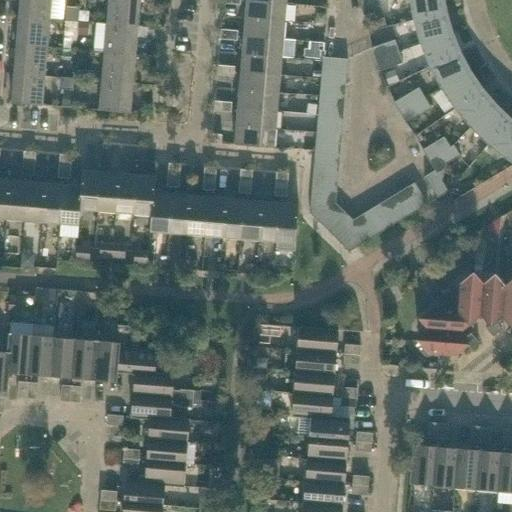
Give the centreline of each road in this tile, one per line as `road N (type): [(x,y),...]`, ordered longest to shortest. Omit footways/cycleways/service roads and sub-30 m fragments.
road 1 (residential): [(190,134),(86,126),(57,139),(0,133)]
road 2 (residential): [(0,426),(18,417),(91,426),(89,511)]
road 3 (residential): [(366,83),(354,176),(369,190),(409,166)]
road 4 (residential): [(207,0),(190,134)]
road 5 (residential): [(511,403),(383,391)]
road 6 (residential): [(377,511),(383,391)]
